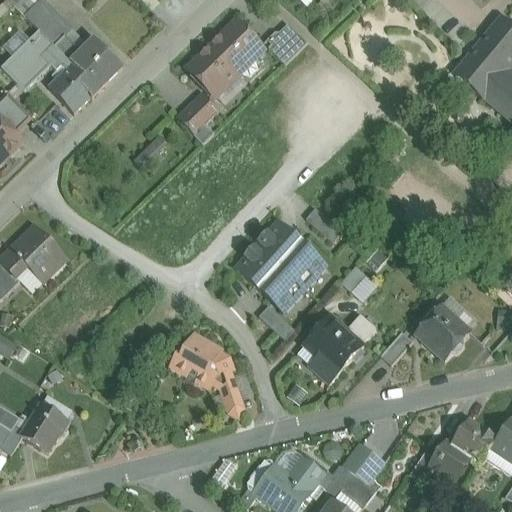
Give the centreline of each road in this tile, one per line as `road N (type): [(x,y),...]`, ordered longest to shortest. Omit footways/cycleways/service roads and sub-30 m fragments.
road 1 (residential): [(219,0),(26,184)]
road 2 (residential): [(277,434),(511,375)]
road 3 (residential): [(350,130),(185,290)]
road 4 (residential): [(26,184),(185,290)]
road 5 (residential): [(185,290),(222,313),(249,346),(277,434)]
road 6 (residential): [(21,500),(174,461)]
